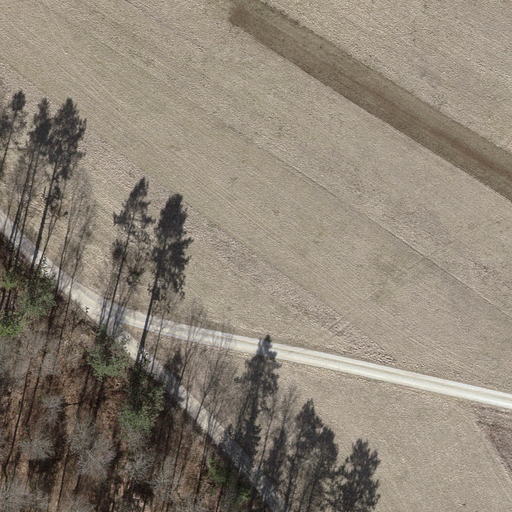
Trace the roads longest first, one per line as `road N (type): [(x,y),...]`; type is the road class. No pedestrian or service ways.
road 1 (track): [(511,406),(100,311)]
road 2 (track): [(290,511),(100,311)]
road 3 (track): [(100,311),(0,212)]
